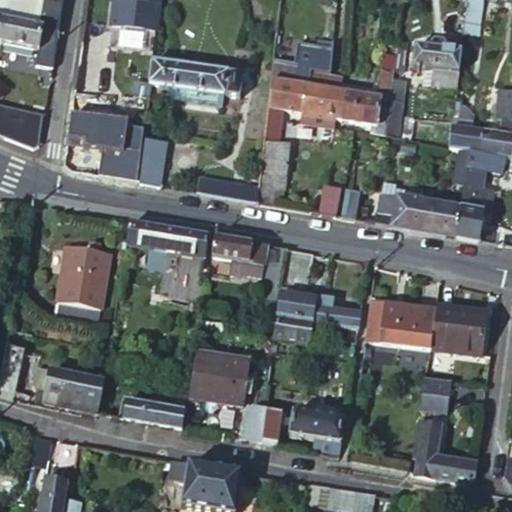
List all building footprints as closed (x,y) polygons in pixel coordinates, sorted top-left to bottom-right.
[(0,22),(1,23),(0,27),(0,46),(36,54),(41,30),(36,29),(42,3),(28,0),(5,0),(4,9),(0,7),(0,22)] [(60,17),(62,0),(45,0),(44,15),(60,17)] [(390,0),(389,8),(404,11),(405,0),(390,0)] [(483,1),(478,0),(465,0),(462,37),(478,39),(483,1)] [(456,91),(460,54),(445,52),(445,48),(441,44),(435,43),(431,45),(430,50),(415,48),(412,71),(433,74),(432,87),(456,91)] [(153,63),(154,49),(126,45),(124,62),(152,65),(153,63)] [(377,100),(340,93),(335,121),(372,127),(371,135),(385,136),(390,102),(396,63),(383,61),(377,100)] [(294,65),(273,62),(271,82),(268,110),(281,112),(302,116),(305,116),(309,88),(291,85),(294,65)] [(242,77),(153,63),(152,65),(150,86),(159,88),(159,94),(163,95),(163,99),(222,108),(224,97),(240,100),(242,77)] [(338,93),(309,88),(305,116),(302,116),(300,125),(334,130),(335,121),(340,93),(338,93)] [(511,92),(498,90),(492,125),(510,128),(511,119),(511,92)] [(402,104),(390,102),(385,136),(397,139),(402,104)] [(0,106),(0,138),(37,147),(43,117),(0,106)] [(457,130),(472,132),(473,117),(465,107),(459,106),(457,130)] [(281,112),(268,110),(265,137),(278,139),(281,112)] [(143,139),(145,126),(130,124),(128,137),(143,139)] [(457,130),(452,130),(450,150),(459,153),(469,154),(481,157),(483,133),(472,132),(457,130)] [(481,157),(503,161),(511,163),(511,160),(511,137),(483,133),(481,157)] [(259,190),(257,207),(271,209),(274,192),(283,193),(289,147),(277,144),(278,139),(265,137),(259,190)] [(455,176),(466,178),(469,154),(459,153),(455,176)] [(460,212),(455,241),(511,250),(511,236),(481,232),(482,216),(478,215),(483,173),(500,176),(503,161),(481,157),(469,154),(466,178),(460,212)] [(163,160),(141,156),(140,166),(137,186),(159,190),(163,160)] [(123,166),(64,157),(63,167),(68,174),(137,186),(140,166),(135,166),(133,171),(123,169),(123,166)] [(199,181),(197,197),(257,207),(259,190),(199,181)] [(322,190),(316,217),(335,220),(339,193),(322,190)] [(274,192),(271,209),(281,211),(283,193),(274,192)] [(346,196),(341,221),(354,224),(359,198),(346,196)] [(374,214),(372,227),(419,235),(424,205),(381,198),(378,214),(374,214)] [(0,204),(0,224),(10,226),(13,209),(13,207),(0,204)] [(424,205),(419,235),(455,241),(460,212),(424,205)] [(207,239),(128,225),(125,248),(168,256),(162,297),(196,303),(202,269),(207,239)] [(287,252),(215,240),(212,253),(212,260),(231,263),(230,276),(281,284),(287,252)] [(110,257),(66,250),(55,319),(98,326),(110,257)] [(312,256),(287,252),(281,284),(281,290),(296,293),(304,291),(307,288),(308,281),(312,256)] [(296,293),(281,290),(279,297),(295,299),(296,293)] [(275,319),(313,325),(358,332),(361,315),(332,310),(333,301),(317,299),(316,303),(295,299),(279,297),(275,319)] [(428,353),(434,313),(402,309),(370,304),(367,333),(365,344),(396,349),(428,353)] [(485,315),(435,309),(434,313),(428,353),(479,360),(485,315)] [(275,319),(273,340),(309,347),(313,325),(275,319)] [(7,375),(20,377),(25,353),(12,350),(7,375)] [(194,356),(188,400),(245,408),(251,366),(194,356)] [(34,403),(96,416),(101,385),(49,373),(44,394),(36,392),(34,403)] [(17,392),(20,377),(7,375),(5,389),(17,392)] [(450,385),(424,381),(419,413),(445,417),(450,385)] [(125,401),(122,421),(179,431),(182,412),(125,401)] [(260,446),(265,411),(255,409),(249,414),(244,443),(260,446)] [(265,411),(260,446),(276,449),(281,413),(265,411)] [(315,442),(313,456),(339,460),(344,423),(294,415),(290,437),(315,442)] [(415,463),(413,478),(436,481),(438,461),(442,430),(417,426),(412,462),(415,463)] [(78,449),(57,445),(54,466),(75,469),(78,449)] [(503,482),(509,489),(511,489),(511,461),(506,460),(503,482)] [(438,461),(436,481),(446,484),(468,486),(474,481),(475,472),(476,466),(438,461)] [(235,511),(241,476),(170,465),(167,483),(184,485),(180,508),(201,511),(235,511)] [(60,511),(65,485),(45,481),(39,511),(60,511)] [(372,511),(375,498),(309,487),(307,505),(325,508),(341,511),(349,511),(372,511)] [(27,511),(28,507),(27,506),(8,502),(5,511),(27,511)]
